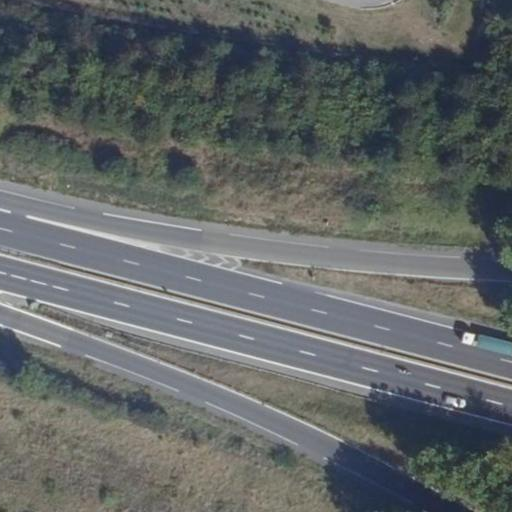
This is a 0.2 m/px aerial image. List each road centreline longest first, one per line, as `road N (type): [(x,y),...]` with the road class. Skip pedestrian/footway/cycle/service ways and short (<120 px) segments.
road 1 (trunk): [(0,276),(511,410)]
road 2 (trunk): [(511,363),(0,229)]
road 3 (trunk): [(511,272),(283,254),(0,208)]
road 4 (trunk): [(0,311),(286,426),(446,511)]
